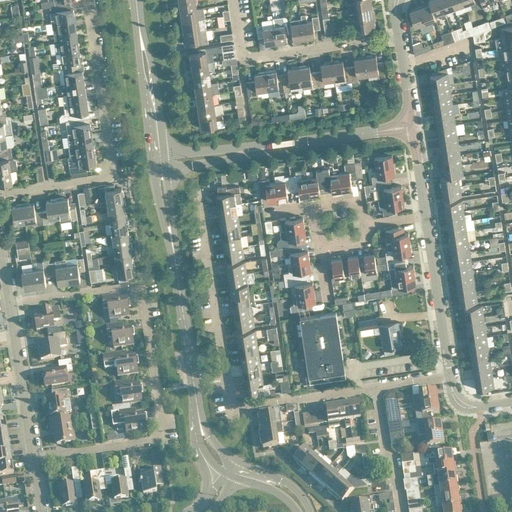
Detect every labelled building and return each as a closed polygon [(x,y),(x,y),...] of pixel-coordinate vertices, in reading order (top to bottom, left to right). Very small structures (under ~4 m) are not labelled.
[(197,8),(195,0),(180,0),(178,0),(178,5),(180,5),(181,11),(197,8)] [(446,17),(444,11),(440,0),(428,0),(430,4),(430,3),(434,15),(440,13),(442,19),(446,17)] [(455,8),(451,0),(440,0),(444,11),(455,8)] [(467,10),(463,0),(451,0),(455,8),(457,14),(467,10)] [(484,7),(480,0),(463,0),(467,10),(471,8),(484,7)] [(430,3),(430,4),(420,7),(428,31),(434,29),(432,23),(431,23),(430,21),(436,19),(434,15),(430,3)] [(69,9),(69,4),(50,7),(52,22),(75,19),(73,9),(69,9)] [(373,12),(372,5),(356,8),(357,13),(349,14),(350,19),(375,16),(374,11),(373,12)] [(428,31),(420,7),(410,11),(415,26),(421,24),(421,26),(420,27),(422,33),(428,31)] [(198,19),(197,8),(181,11),(182,17),(180,17),(181,22),(198,19)] [(17,9),(10,11),(12,22),(19,20),(17,9)] [(301,15),(301,18),(304,39),(309,39),(309,37),(315,36),(314,29),(320,28),(318,16),(312,17),(312,20),(307,21),(306,14),(301,15)] [(376,20),(375,16),(350,19),(350,25),(358,24),(359,29),(375,27),(374,20),(376,20)] [(286,34),(292,33),(290,20),(284,21),(283,17),(273,18),(276,44),(281,43),(281,42),(287,41),(286,34)] [(205,18),(198,19),(181,22),(182,26),(183,26),(184,32),(206,29),(205,18)] [(276,44),(273,18),(272,18),(272,19),(262,21),(262,24),(256,25),(258,38),(264,37),(265,44),(272,43),(272,44),(276,44)] [(304,39),(301,18),(290,20),(292,33),(293,40),(300,39),(300,40),(304,39)] [(76,29),(75,19),(52,22),(54,33),(76,29)] [(221,21),(215,22),(217,33),(224,31),(221,21)] [(484,25),(474,29),(475,34),(484,31),(491,28),(488,21),(483,23),(484,25)] [(332,22),(330,22),(324,23),(325,36),(334,35),(332,22)] [(511,25),(499,27),(501,38),(511,36),(511,25)] [(475,34),(474,29),(473,27),(468,28),(469,30),(463,32),(465,37),(471,35),(473,35),(475,34)] [(78,39),(76,29),(54,33),(55,43),(78,39)] [(208,43),(206,29),(184,32),(185,38),(183,39),(184,43),(194,42),(195,45),(208,43)] [(455,40),(465,37),(463,32),(458,33),(457,29),(451,30),(455,40)] [(455,40),(451,30),(441,34),(443,39),(445,44),(455,40)] [(485,40),(484,31),(475,34),(473,35),(474,42),(485,40)] [(234,39),(233,33),(220,35),(221,41),(234,39)] [(511,36),(501,38),(495,39),(497,49),(502,48),(511,46),(511,36)] [(79,50),(78,39),(55,43),(57,53),(79,50)] [(421,42),(413,44),(414,55),(430,49),(428,44),(423,46),(421,42)] [(235,49),(234,43),(222,45),(223,51),(235,49)] [(511,46),(502,48),(504,58),(511,56),(511,46)] [(208,61),(206,47),(198,48),(199,51),(189,53),(189,58),(191,58),(192,64),(208,61)] [(82,65),(79,50),(57,53),(58,62),(53,63),(54,69),(59,68),(78,66),(82,65)] [(372,55),(365,56),(368,74),(378,73),(379,77),(385,76),(383,61),(377,62),(376,55),(372,56),(372,55)] [(38,72),(36,56),(30,57),(32,72),(38,72)] [(368,74),(365,56),(358,57),(358,58),(354,59),(355,66),(350,66),(352,81),(358,80),(357,76),(368,74)] [(213,60),(208,61),(192,64),(193,70),(191,70),(192,75),(209,72),(215,71),(213,60)] [(339,60),(332,61),(335,85),(346,83),(346,82),(352,81),(350,66),(344,67),(343,60),(339,61),(339,60)] [(335,85),(332,61),(325,62),(325,63),(321,64),(322,71),(316,71),(319,86),(325,85),(325,87),(335,85)] [(305,65),(299,66),(302,89),(319,86),(316,71),(311,72),(310,65),(306,66),(305,65)] [(79,71),(78,66),(59,68),(62,84),(84,81),(83,71),(79,71)] [(302,89),(299,66),(292,67),(292,68),(288,69),(289,76),(283,76),(285,91),(291,90),(291,93),(303,91),(302,89)] [(272,70),(265,71),(268,89),(278,88),(279,92),(285,91),(283,76),(277,77),(276,70),(272,71),(272,70)] [(268,89),(265,71),(258,72),(258,73),(254,74),(255,81),(246,82),(248,96),(252,95),(252,96),(258,95),(258,91),(268,89)] [(211,83),(209,72),(192,75),(193,79),(194,79),(195,85),(211,83)] [(430,75),(432,86),(449,83),(448,73),(430,75)] [(86,91),(84,81),(62,84),(63,94),(86,91)] [(31,94),(30,82),(25,83),(22,83),(24,95),(27,95),(31,94)] [(217,82),(211,83),(195,85),(196,92),(195,92),(195,96),(213,94),(219,93),(217,82)] [(451,93),(449,83),(432,86),(433,96),(451,93)] [(511,87),(508,88),(503,89),(505,99),(511,98),(511,87)] [(87,101),(86,91),(63,94),(64,105),(87,101)] [(452,103),(451,93),(433,96),(435,106),(452,103)] [(214,104),(213,94),(195,96),(196,100),(197,100),(198,107),(214,104)] [(89,112),(87,101),(64,105),(66,113),(62,114),(60,116),(61,121),(66,121),(86,118),(85,112),(89,112)] [(454,114),(452,103),(435,106),(436,116),(454,114)] [(216,115),(214,104),(198,107),(199,113),(198,113),(198,117),(216,115)] [(246,121),(244,111),(238,111),(240,122),(246,121)] [(222,114),(216,115),(198,117),(199,122),(200,122),(201,128),(217,126),(217,120),(223,119),(222,114)] [(455,124),(454,114),(436,116),(438,126),(455,124)] [(86,118),(66,121),(68,137),(92,133),(90,123),(87,123),(86,118)] [(457,134),(455,124),(438,126),(439,136),(457,134)] [(93,143),(92,133),(68,137),(70,147),(93,143)] [(0,153),(12,152),(11,146),(13,146),(14,144),(13,134),(6,135),(0,135),(0,153)] [(458,144),(457,134),(439,136),(441,146),(458,144)] [(93,143),(70,147),(69,147),(70,157),(95,153),(93,143)] [(460,154),(458,144),(441,146),(442,157),(460,154)] [(13,159),(12,152),(0,153),(0,172),(11,171),(18,170),(16,161),(13,158),(13,159)] [(96,164),(95,153),(70,157),(68,157),(70,173),(87,171),(87,165),(96,164)] [(374,156),(376,166),(394,164),(392,154),(374,156)] [(462,164),(460,154),(442,157),(444,167),(462,164)] [(360,161),(354,162),(357,178),(363,177),(360,161)] [(351,179),(357,178),(354,162),(344,163),(346,171),(339,172),(342,190),(352,189),(351,179)] [(395,174),(394,164),(376,166),(377,175),(371,176),(373,183),(377,183),(386,181),(385,175),(395,174)] [(463,175),(462,164),(444,167),(445,176),(445,177),(458,175),(458,176),(463,175)] [(44,180),(42,166),(36,167),(38,181),(44,180)] [(342,190),(339,172),(339,168),(330,169),(330,166),(322,167),(322,169),(325,185),(331,184),(332,192),(342,190)] [(325,185),(322,169),(312,170),(313,176),(307,177),(310,195),(320,193),(319,186),(325,185)] [(0,184),(13,183),(11,171),(0,172),(0,184)] [(310,195),(307,177),(298,179),(297,175),(291,176),(293,187),(299,187),(300,196),(310,195)] [(460,185),(458,176),(458,175),(445,177),(445,176),(441,177),(442,188),(460,185)] [(288,198),(287,191),(287,188),(293,187),(291,176),(284,177),(285,181),(275,182),(278,200),(288,198)] [(278,200),(275,182),(267,183),(267,179),(259,180),(260,192),(266,191),(268,201),(278,200)] [(403,195),(401,185),(392,187),(391,181),(386,181),(377,183),(379,199),(403,195)] [(105,186),(98,187),(101,202),(107,201),(125,199),(124,190),(122,190),(122,188),(115,189),(114,184),(105,186)] [(461,196),(460,185),(442,188),(444,198),(461,196)] [(219,195),(217,195),(218,206),(236,203),(241,202),(242,202),(240,192),(239,186),(225,188),(225,186),(217,187),(219,195)] [(364,202),(374,202),(374,190),(363,191),(364,202)] [(84,192),(78,193),(80,205),(86,204),(84,192)] [(404,205),(403,195),(379,199),(381,209),(383,209),(384,215),(395,213),(395,207),(404,205)] [(65,197),(57,198),(60,217),(60,222),(71,220),(77,219),(76,206),(69,207),(68,198),(65,198),(65,197)] [(60,217),(57,198),(49,199),(49,201),(46,201),(47,210),(41,211),(43,224),(50,223),(49,218),(60,217)] [(126,207),(125,199),(107,201),(109,212),(125,209),(125,207),(126,207)] [(462,200),(444,202),(446,213),(464,210),(462,200)] [(31,202),(23,203),(26,222),(36,220),(37,225),(43,224),(41,211),(35,212),(34,203),(31,203),(31,202)] [(241,202),(236,203),(218,206),(220,217),(238,214),(243,213),(241,202)] [(26,222),(23,203),(15,204),(15,206),(12,206),(15,223),(26,222)] [(125,212),(125,209),(109,212),(111,223),(128,220),(127,212),(125,212)] [(465,220),(464,210),(446,213),(448,223),(465,220)] [(240,225),(238,214),(220,217),(221,227),(240,225)] [(305,227),(303,217),(296,218),(295,216),(290,217),(290,219),(286,220),(285,217),(280,218),(282,231),(305,227)] [(129,228),(128,220),(111,223),(112,233),(128,231),(128,228),(129,228)] [(467,230),(465,220),(448,223),(449,233),(467,230)] [(241,235),(240,225),(221,227),(223,238),(241,235)] [(306,237),(305,227),(282,231),(283,238),(277,241),(278,248),(279,247),(297,245),(296,239),(306,237)] [(408,232),(405,233),(404,227),(386,230),(387,240),(391,239),(392,245),(410,242),(408,232)] [(468,240),(467,230),(449,233),(451,243),(468,240)] [(128,231),(112,233),(106,234),(108,245),(114,244),(131,241),(130,233),(129,233),(128,231)] [(243,246),(241,235),(223,238),(225,249),(243,246)] [(28,239),(16,241),(17,248),(29,246),(28,239)] [(470,251),(468,240),(451,243),(452,253),(470,251)] [(132,250),(131,241),(114,244),(115,255),(131,252),(131,250),(132,250)] [(393,251),(386,252),(387,262),(403,260),(402,254),(412,252),(410,242),(392,245),(393,251)] [(309,259),(308,249),(298,251),(297,245),(279,247),(280,254),(284,253),(285,257),(287,257),(291,256),(292,262),(309,259)] [(31,257),(29,246),(17,248),(18,259),(31,257)] [(244,257),(243,246),(225,249),(226,260),(244,257)] [(471,261),(470,251),(452,253),(454,263),(471,261)] [(132,255),(131,252),(115,255),(117,265),(134,263),(133,254),(132,255)] [(365,264),(360,265),(361,273),(362,280),(372,279),(378,278),(377,271),(374,253),(364,254),(365,264)] [(343,268),(345,276),(345,280),(351,279),(351,275),(361,273),(360,265),(358,255),(348,257),(349,267),(343,268)] [(79,271),(85,270),(83,257),(77,258),(78,263),(67,265),(70,283),(78,282),(78,281),(80,280),(79,271)] [(332,277),(332,283),(338,282),(338,277),(345,276),(343,268),(342,258),(331,259),(334,277),(332,277)] [(45,276),(51,275),(49,263),(49,259),(42,260),(44,268),(33,270),(36,288),(44,287),(44,286),(46,285),(45,276)] [(70,283),(67,265),(66,259),(55,260),(55,262),(49,263),(51,275),(57,274),(58,284),(61,283),(61,284),(70,283)] [(309,259),(292,262),(288,263),(289,272),(284,273),(285,279),(302,277),(301,271),(311,269),(309,259)] [(403,266),(403,260),(387,262),(388,269),(389,269),(391,278),(415,274),(413,264),(403,266)] [(247,272),(245,261),(227,264),(229,275),(247,272)] [(473,271),(471,261),(454,263),(455,274),(473,271)] [(136,271),(134,263),(117,265),(119,281),(128,279),(128,275),(135,274),(134,271),(136,271)] [(95,268),(89,269),(91,282),(97,281),(95,268)] [(36,288),(33,270),(22,271),(24,289),(27,288),(27,289),(36,288)] [(247,272),(229,275),(230,285),(248,283),(248,282),(255,281),(253,271),(247,272)] [(474,281),(473,271),(455,274),(457,284),(474,281)] [(416,284),(415,274),(391,278),(392,287),(391,288),(392,294),(407,292),(406,286),(416,284)] [(314,291),(313,283),(313,281),(303,283),(302,277),(285,279),(286,286),(291,285),(293,295),(314,291)] [(476,291),(474,281),(457,284),(458,294),(476,291)] [(250,293),(248,283),(230,285),(232,296),(250,293)] [(316,301),(314,291),(293,295),(294,304),(292,305),(290,306),(291,311),(311,308),(310,302),(316,301)] [(477,302),(476,291),(458,294),(460,304),(477,302)] [(252,304),(250,293),(232,296),(233,307),(252,304)] [(130,317),(127,301),(116,302),(115,296),(103,298),(104,311),(109,311),(110,320),(130,317)] [(348,296),(335,298),(336,304),(349,302),(348,296)] [(253,315),(252,304),(233,307),(235,318),(253,315)] [(484,316),(482,305),(464,308),(466,318),(484,316)] [(41,317),(35,318),(37,331),(48,330),(48,336),(53,335),(62,334),(61,331),(54,329),(53,322),(61,321),(59,308),(41,311),(41,317)] [(336,311),(327,313),(300,317),(305,353),(303,353),(308,386),(322,384),(321,381),(346,377),(336,311)] [(255,326),(253,315),(235,318),(237,329),(255,326)] [(485,326),(484,316),(466,318),(467,328),(485,326)] [(374,326),(375,332),(375,333),(381,332),(384,348),(400,346),(398,332),(399,332),(397,322),(378,325),(377,318),(359,321),(360,329),(374,326)] [(107,327),(107,332),(109,340),(113,339),(114,349),(134,346),(131,329),(120,331),(120,325),(107,327)] [(487,336),(485,326),(467,328),(469,339),(487,336)] [(257,341),(255,330),(237,332),(239,343),(257,341)] [(54,341),(39,344),(41,361),(61,358),(60,348),(67,347),(66,340),(65,334),(62,334),(53,335),(54,341)] [(488,346),(487,336),(469,339),(471,349),(488,346)] [(258,351),(257,341),(239,343),(240,354),(258,351)] [(490,356),(488,346),(471,349),(472,359),(490,356)] [(281,359),(280,353),(280,348),(271,350),(272,360),(277,360),(281,359)] [(260,362),(258,351),(240,354),(242,365),(260,362)] [(123,354),(103,357),(105,370),(117,368),(118,377),(138,374),(136,358),(124,360),(123,354)] [(491,366),(490,356),(472,359),(474,369),(491,366)] [(59,370),(43,372),(45,387),(68,384),(67,373),(72,372),(71,361),(58,363),(59,370)] [(262,373),(260,362),(242,365),(244,376),(262,373)] [(493,376),(491,366),(474,369),(475,379),(493,376)] [(263,384),(262,373),(244,376),(245,387),(263,384)] [(494,387),(493,376),(475,379),(477,389),(494,387)] [(290,391),(289,380),(284,381),(280,381),(282,392),(290,391)] [(127,382),(115,384),(117,397),(121,397),(123,406),(142,403),(140,387),(128,388),(127,382)] [(265,395),(263,384),(245,387),(247,397),(265,395)] [(427,392),(427,386),(418,387),(419,397),(413,397),(414,405),(437,401),(436,390),(427,392)] [(70,401),(69,401),(67,387),(51,390),(53,399),(49,399),(50,407),(48,407),(50,416),(65,414),(70,413),(71,411),(70,401)] [(352,404),(347,404),(350,420),(361,419),(358,401),(352,402),(352,404)] [(385,403),(386,414),(399,412),(398,401),(385,403)] [(439,412),(437,401),(414,405),(415,409),(421,408),(423,420),(432,419),(431,414),(439,412)] [(350,420),(347,404),(343,405),(343,404),(336,405),(339,422),(345,421),(346,429),(351,428),(350,420)] [(340,427),(339,422),(336,405),(330,405),(330,407),(326,407),(326,412),(328,423),(329,429),(340,427)] [(298,412),(297,406),(286,407),(287,414),(298,412)] [(261,416),(257,416),(258,423),(259,423),(259,427),(281,424),(279,408),(260,411),(261,416)] [(116,413),(111,414),(113,427),(125,425),(127,434),(147,431),(144,415),(133,417),(132,411),(116,413)] [(401,422),(399,412),(386,414),(388,424),(401,422)] [(97,414),(90,415),(93,431),(100,430),(97,414)] [(71,418),(50,421),(52,430),(55,430),(57,445),(75,442),(71,418)] [(423,420),(417,421),(417,426),(419,437),(425,436),(442,434),(441,423),(432,424),(432,419),(423,420)] [(402,433),(401,422),(388,424),(390,435),(402,433)] [(283,434),(281,424),(259,427),(260,432),(259,432),(260,438),(283,434)] [(0,442),(9,442),(7,431),(0,431),(0,442)] [(404,444),(402,433),(390,435),(391,446),(404,444)] [(285,446),(283,434),(260,438),(261,444),(262,444),(263,449),(285,446)] [(444,445),(442,434),(425,436),(428,453),(440,451),(439,445),(444,445)] [(0,453),(10,452),(9,442),(0,442),(0,453)] [(301,468),(312,455),(304,447),(299,453),(293,460),(297,463),(296,464),(301,468)] [(293,460),(299,453),(294,448),(288,455),(293,460)] [(347,449),(347,453),(348,457),(352,460),(355,456),(354,448),(347,449)] [(0,464),(12,463),(10,452),(0,453),(0,464)] [(310,474),(321,462),(323,459),(315,452),(312,455),(301,468),(305,472),(306,471),(310,474)] [(452,452),(435,455),(435,459),(428,461),(429,467),(433,466),(453,463),(452,452)] [(401,457),(403,471),(416,469),(415,463),(413,463),(412,455),(401,457)] [(317,482),(329,469),(321,462),(310,474),(313,477),(312,478),(317,482)] [(12,463),(0,464),(0,476),(14,474),(12,463)] [(453,464),(453,463),(433,466),(435,477),(438,476),(455,474),(454,470),(456,470),(455,464),(453,464)] [(326,488),(342,471),(338,467),(333,473),(329,469),(317,482),(322,486),(323,485),(326,488)] [(78,469),(72,470),(74,484),(59,487),(62,507),(77,505),(76,498),(82,497),(78,469)] [(163,487),(161,469),(153,470),(154,475),(141,477),(141,481),(140,481),(141,483),(143,495),(157,493),(156,488),(163,487)] [(417,475),(416,469),(403,471),(404,481),(411,480),(410,476),(417,475)] [(118,476),(105,478),(106,486),(112,485),(114,500),(128,497),(127,491),(133,490),(130,470),(124,471),(126,480),(118,481),(118,476)] [(92,485),(84,486),(87,504),(101,501),(99,490),(107,488),(106,486),(105,478),(104,471),(90,473),(92,485)] [(333,497),(345,484),(350,478),(342,471),(326,488),(329,492),(328,493),(333,497)] [(455,474),(438,476),(440,487),(456,484),(458,484),(458,478),(456,478),(455,474)] [(17,484),(16,478),(2,480),(3,486),(17,484)] [(345,484),(333,497),(338,501),(339,500),(342,503),(348,497),(354,490),(367,488),(360,482),(359,481),(350,478),(345,484)] [(416,479),(411,480),(404,481),(403,481),(405,492),(406,492),(418,490),(416,479)] [(456,484),(440,487),(441,498),(458,495),(456,484)] [(420,501),(419,490),(418,490),(406,492),(408,503),(420,501)] [(393,501),(392,494),(379,496),(380,503),(393,501)] [(459,499),(458,495),(441,498),(435,498),(437,509),(460,506),(460,505),(462,504),(461,498),(459,499)] [(368,511),(367,502),(370,502),(370,497),(356,499),(356,503),(351,504),(352,511),(368,511)] [(13,502),(5,503),(6,511),(19,511),(19,508),(23,508),(22,501),(21,501),(21,500),(19,498),(14,499),(13,501),(13,502)] [(418,511),(422,511),(420,501),(408,503),(408,511),(418,511)]
